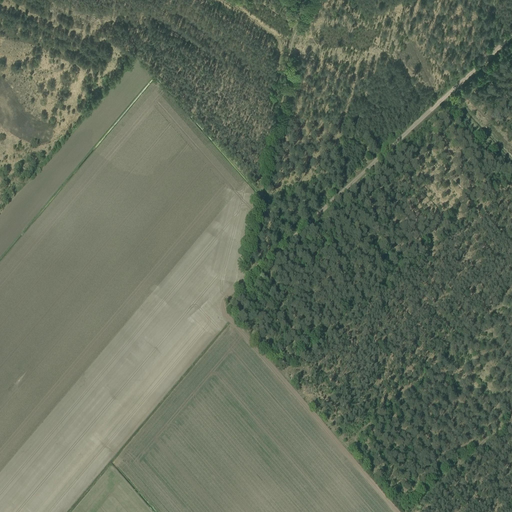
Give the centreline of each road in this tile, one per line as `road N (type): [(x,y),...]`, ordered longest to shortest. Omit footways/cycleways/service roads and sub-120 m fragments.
road 1 (track): [(281,104),(242,280),(446,96)]
road 2 (track): [(290,103),(278,105),(289,43),(222,0)]
